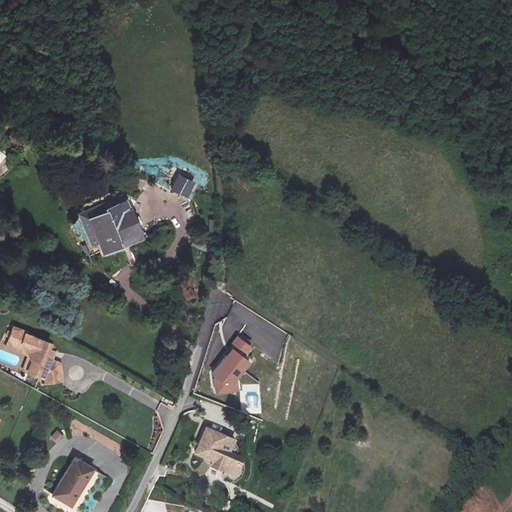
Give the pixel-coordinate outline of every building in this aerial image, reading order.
[(4,139),(14,149),(24,139),(14,129),(4,139)] [(188,192),(191,181),(181,178),(177,189),(188,192)] [(185,204),(186,223),(200,222),(199,204),(185,204)] [(108,207),(86,215),(101,250),(142,236),(132,208),(111,216),(108,207)] [(49,341),(12,323),(1,348),(23,354),(23,357),(20,370),(39,378),(42,385),(63,382),(59,361),(53,358),(54,354),(53,348),(48,346),(49,341)] [(250,345),(235,335),(209,372),(212,376),(213,392),(237,390),(235,376),(247,360),(242,356),(250,345)] [(224,433),(205,425),(193,453),(209,463),(233,475),(241,455),(229,449),(234,438),(224,433)] [(57,444),(65,438),(59,429),(51,436),(57,444)] [(55,491),(73,502),(95,465),(76,455),(55,491)]
